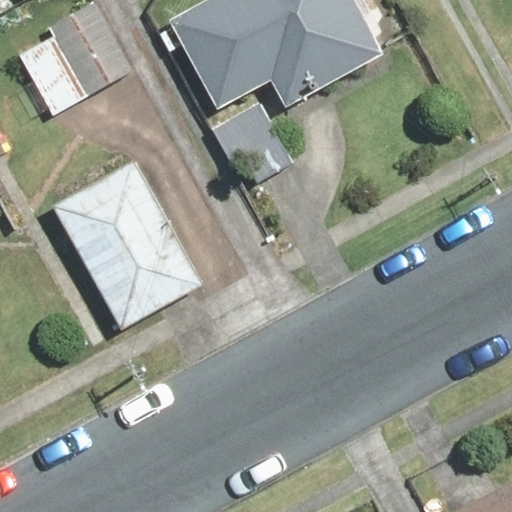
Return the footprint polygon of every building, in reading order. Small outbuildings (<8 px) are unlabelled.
[(50,35),(17,55),(54,114),(134,64),(94,0),(92,0),(46,29),(50,35)] [(352,0),(208,0),(168,23),(215,108),(270,77),(282,99),(378,46),(352,0)] [(0,160),(12,155),(0,132),(0,160)] [(132,159),(49,206),(119,329),(202,281),(132,159)] [(489,484),(438,511),(511,511),(511,458),(484,474),(489,484)]
